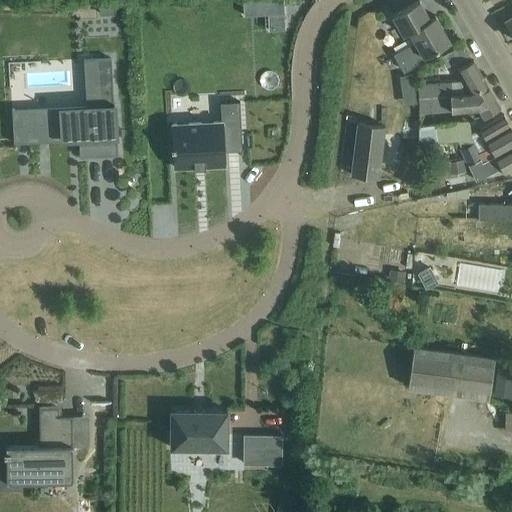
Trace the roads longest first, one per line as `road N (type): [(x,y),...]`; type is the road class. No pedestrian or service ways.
road 1 (residential): [(0,323),(45,351),(95,364),(147,365),(198,353),(248,326),(280,287),(292,243),(288,194)]
road 2 (residential): [(288,194),(221,234),(172,248),(136,246),(71,220)]
road 3 (residential): [(332,0),(308,49),(288,194)]
